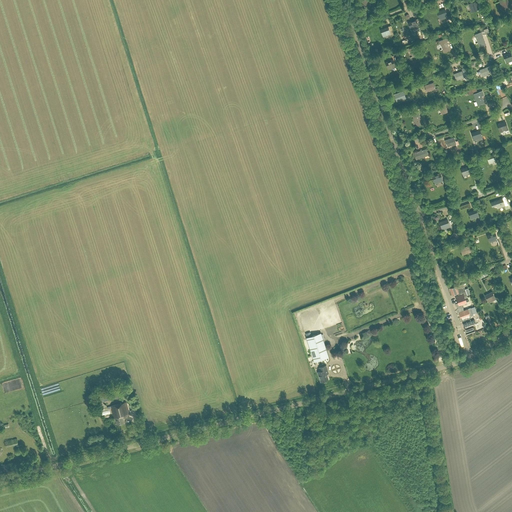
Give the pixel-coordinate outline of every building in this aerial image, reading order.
[(478,6),(476,1),(469,4),(471,11),(480,8),(479,5),(478,6)] [(447,16),(444,9),(437,11),(440,19),(447,16)] [(419,21),(418,19),(408,22),(411,29),(418,27),(417,22),(419,21)] [(395,35),(391,25),(388,27),(388,26),(381,29),(383,36),(390,34),(391,36),(395,35)] [(485,44),(481,32),(475,34),(479,46),(485,44)] [(450,40),(449,37),(439,41),(444,52),(450,50),(447,41),(450,40)] [(418,55),(416,46),(409,48),(412,57),(418,55)] [(511,60),(511,55),(511,52),(503,55),(506,62),(511,60)] [(396,67),(393,60),(386,62),(388,70),(396,67)] [(493,72),(491,66),(480,69),(482,76),(493,72)] [(465,77),(463,71),(454,74),(456,80),(465,77)] [(435,88),(433,82),(425,85),(427,92),(435,88)] [(405,97),(403,91),(394,94),(397,101),(405,97)] [(484,95),(482,91),(474,94),(478,105),(484,102),(481,96),(484,95)] [(448,111),(445,103),(438,105),(441,114),(448,111)] [(423,124),(418,112),(412,114),(416,126),(423,124)] [(508,129),(505,121),(498,124),(500,131),(508,129)] [(482,137),(479,130),(472,132),(474,139),(482,137)] [(456,143),(454,137),(445,140),(447,146),(456,143)] [(428,155),(426,148),(414,153),(417,159),(428,155)] [(497,161),(494,153),(487,156),(489,163),(497,161)] [(471,173),(468,166),(461,168),(463,176),(471,173)] [(443,181),(440,173),(433,176),(435,183),(443,181)] [(505,206),(502,198),(492,201),(493,205),(496,204),(497,208),(505,206)] [(479,216),(476,209),(469,211),(471,219),(479,216)] [(450,226),(447,219),(440,221),(442,229),(450,226)] [(497,239),(495,232),(487,234),(490,242),(497,239)] [(471,251),(469,245),(461,248),(463,254),(471,251)] [(459,292),(460,295),(463,293),(464,295),(470,293),(466,282),(456,286),(450,288),(451,290),(452,290),(453,294),(459,292)] [(495,298),(492,291),(485,295),(489,302),(495,298)] [(466,301),(464,295),(463,293),(460,295),(456,296),(458,302),(455,303),(461,317),(462,320),(463,320),(470,318),(470,316),(470,315),(473,314),(472,312),(474,312),(473,307),(471,308),(471,307),(470,308),(469,305),(467,306),(468,308),(463,310),(461,304),(466,302),(466,304),(469,303),(468,300),(466,301)] [(329,356),(321,332),(306,337),(314,361),(329,356)] [(328,372),(326,365),(319,367),(320,371),(317,372),(320,382),(328,379),(326,373),(328,372)] [(117,386),(98,391),(101,401),(119,396),(117,386)] [(126,402),(111,405),(114,417),(115,417),(117,424),(124,422),(122,415),(129,414),(126,402)] [(18,444),(16,438),(5,441),(6,447),(18,444)]
